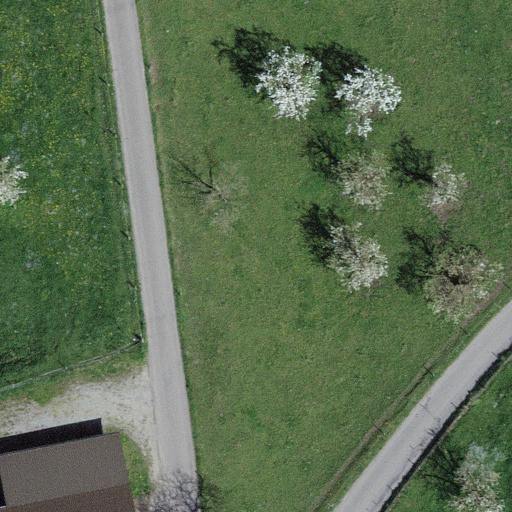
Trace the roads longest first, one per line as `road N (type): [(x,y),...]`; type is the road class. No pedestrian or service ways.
road 1 (unclassified): [(117,0),(183,511)]
road 2 (residential): [(511,319),(360,511)]
